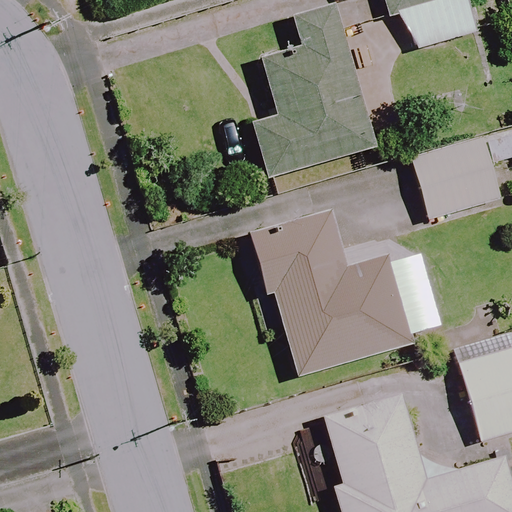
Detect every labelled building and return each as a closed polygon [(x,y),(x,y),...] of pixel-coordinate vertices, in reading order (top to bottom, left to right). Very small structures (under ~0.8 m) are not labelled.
[(446,0),(378,0),(382,16),(397,12),(446,0)] [(471,40),(461,0),(456,0),(395,15),(405,57),(471,40)] [(258,66),(271,114),(247,120),(261,174),(365,146),(327,4),(285,15),(296,56),(258,66)] [(511,131),(483,138),(489,164),(511,159),(511,131)] [(497,208),(478,144),(407,166),(427,230),(497,208)] [(340,276),(321,217),(246,242),(294,384),(406,346),(378,263),(340,276)] [(511,336),(449,355),(477,447),(511,435),(511,336)] [(511,511),(511,504),(499,461),(447,476),(413,462),(395,400),(319,422),(338,489),(329,492),(334,511),(511,511)]
